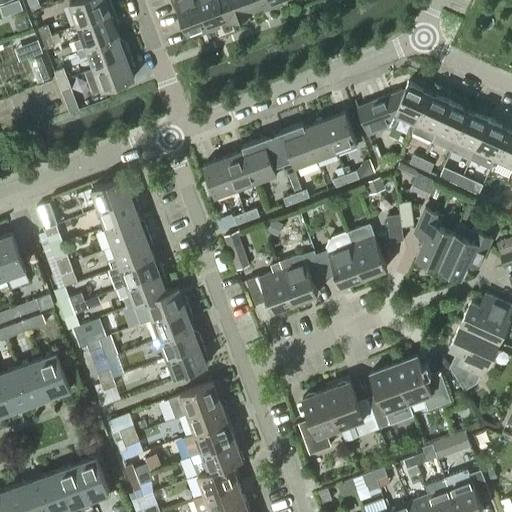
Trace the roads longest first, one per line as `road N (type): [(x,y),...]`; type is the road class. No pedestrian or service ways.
road 1 (residential): [(175,130),(422,42)]
road 2 (residential): [(0,194),(175,130)]
road 3 (residential): [(303,511),(243,363)]
road 4 (residential): [(243,363),(391,307)]
road 5 (residential): [(208,250),(177,163),(175,130)]
